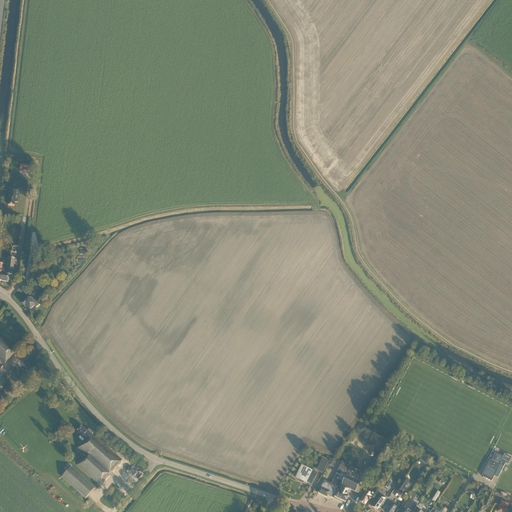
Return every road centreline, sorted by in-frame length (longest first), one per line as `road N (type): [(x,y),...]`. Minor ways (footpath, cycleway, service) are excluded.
road 1 (tertiary): [(155,459),(87,405),(0,292)]
road 2 (tertiary): [(313,508),(155,459)]
